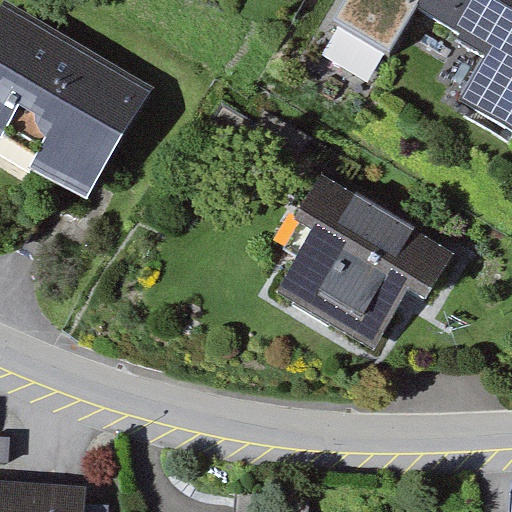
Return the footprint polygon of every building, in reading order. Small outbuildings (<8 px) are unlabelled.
[(419,6),(422,0),(348,0),(335,23),(389,58),(419,6)] [(511,0),(422,0),(419,6),(491,45),(463,100),(511,127),(511,0)] [(154,94),(7,5),(0,16),(0,150),(86,203),(154,94)] [(461,266),(317,176),(258,272),(402,361),(461,266)] [(81,511),(83,487),(0,483),(0,511),(81,511)] [(237,495),(235,511),(312,511),(313,498),(237,495)]
